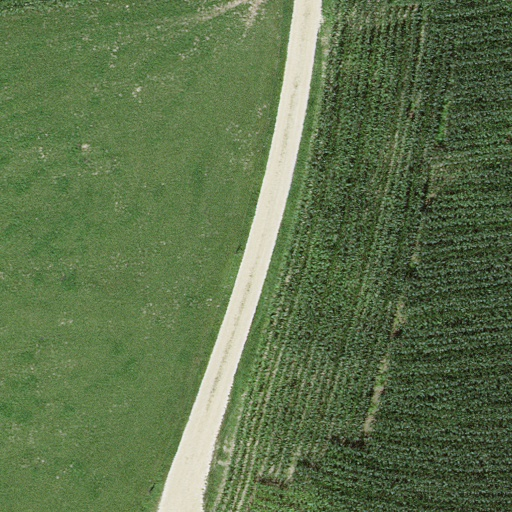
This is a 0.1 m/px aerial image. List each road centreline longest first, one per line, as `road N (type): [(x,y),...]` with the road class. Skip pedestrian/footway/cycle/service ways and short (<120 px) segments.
road 1 (track): [(183,511),(252,269),(302,0)]
road 2 (motorway): [(303,511),(0,257)]
